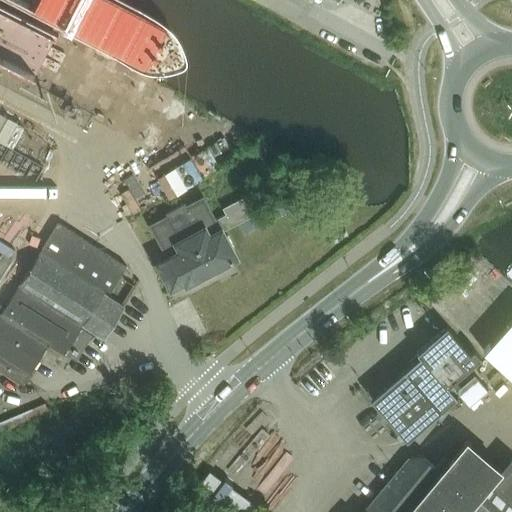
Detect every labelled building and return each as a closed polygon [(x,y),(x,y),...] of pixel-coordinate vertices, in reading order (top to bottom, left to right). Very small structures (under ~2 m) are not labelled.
[(116,94),(33,55),(23,76),(106,116),(116,94)] [(0,102),(0,129),(21,139),(31,116),(0,102)] [(152,224),(165,250),(169,257),(160,262),(172,285),(185,278),(187,281),(200,274),(202,278),(215,271),(213,267),(230,258),(231,259),(233,258),(232,257),(234,256),(231,249),(234,247),(228,235),(224,237),(220,230),(256,211),(248,195),(224,207),(227,212),(215,219),(203,197),(152,224)] [(0,369),(24,385),(49,344),(65,354),(66,353),(76,359),(93,332),(105,340),(126,306),(123,304),(134,285),(120,276),(127,265),(58,223),(0,316),(0,369)] [(511,312),(479,350),(511,378),(511,312)] [(373,398),(408,438),(457,397),(447,385),(480,357),(451,324),(418,352),(422,356),(373,398)] [(490,386),(477,371),(457,387),(471,402),(490,386)] [(511,511),(511,455),(502,467),(468,437),(449,460),(443,455),(435,465),(423,454),(410,457),(361,511),(511,511)]
